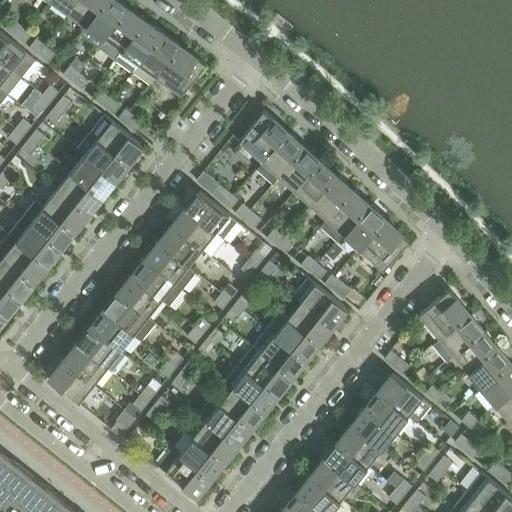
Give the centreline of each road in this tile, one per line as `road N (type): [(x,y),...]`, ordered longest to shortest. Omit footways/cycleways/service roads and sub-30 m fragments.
road 1 (residential): [(6,366),(259,56)]
road 2 (residential): [(226,511),(449,230)]
road 3 (residential): [(259,56),(449,230)]
road 4 (residential): [(111,450),(6,366)]
